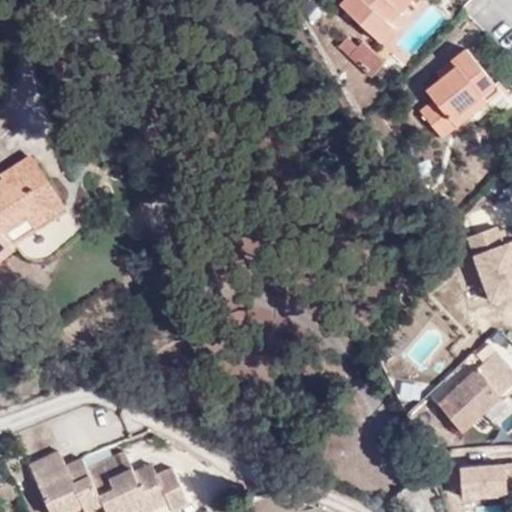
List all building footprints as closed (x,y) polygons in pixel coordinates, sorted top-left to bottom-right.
[(398,8),(405,0),(345,0),(341,4),(382,43),(396,28),(391,24),(387,19),(398,8)] [(391,24),(414,0),(405,0),(398,8),(387,19),(391,24)] [(372,78),(386,62),(356,35),(341,51),(372,78)] [(468,108),(497,84),(467,48),(452,60),(457,66),(428,90),(435,98),(420,111),(443,138),(472,114),(468,108)] [(472,114),(502,90),(498,84),(468,108),(472,114)] [(31,189),(52,177),(39,156),(12,171),(31,189)] [(19,196),(31,189),(12,171),(0,177),(0,190),(11,184),(19,196)] [(51,209),(65,201),(52,177),(31,189),(51,209)] [(0,255),(14,244),(4,229),(30,214),(34,218),(51,209),(31,189),(19,196),(11,184),(0,190),(0,255)] [(72,227),(66,243),(82,235),(65,201),(51,209),(72,227)] [(31,262),(66,243),(72,227),(51,209),(34,218),(30,214),(4,229),(14,244),(31,262)] [(496,227),(468,238),(493,302),(511,293),(511,249),(510,243),(503,246),(496,227)] [(478,367),(438,404),(463,432),(511,386),(511,367),(496,350),(478,367)] [(63,475),(57,460),(51,444),(19,458),(42,511),(49,511),(73,503),(76,507),(95,501),(99,511),(105,511),(117,508),(118,511),(129,511),(158,500),(164,507),(177,502),(160,463),(146,469),(128,476),(123,466),(114,445),(78,461),(80,468),(63,475)] [(73,451),(57,460),(63,475),(80,468),(78,461),(73,451)] [(128,476),(146,469),(141,460),(123,466),(128,476)] [(511,463),(462,467),(464,496),(509,494),(508,489),(511,489),(511,463)]
